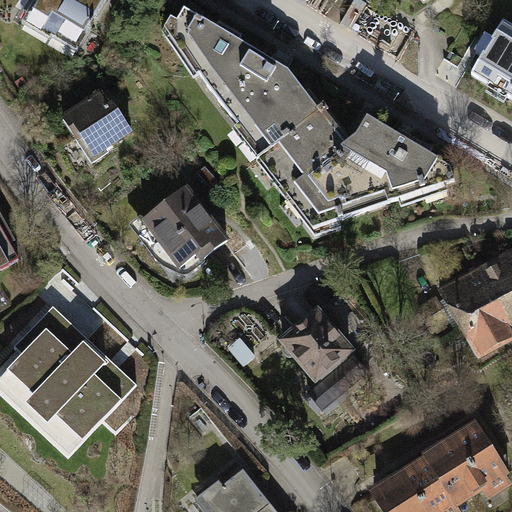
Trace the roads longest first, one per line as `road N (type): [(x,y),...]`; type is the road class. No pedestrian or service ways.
road 1 (residential): [(173,340),(224,302),(430,232),(511,217)]
road 2 (residential): [(258,0),(511,151)]
road 3 (residential): [(0,135),(45,200),(173,340)]
road 4 (residential): [(173,340),(327,511)]
road 5 (track): [(173,340),(152,484)]
